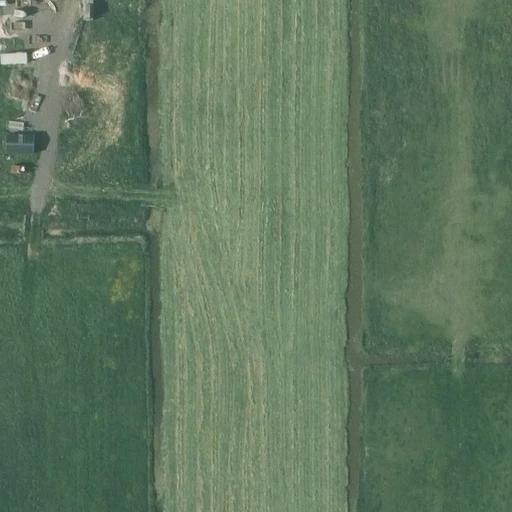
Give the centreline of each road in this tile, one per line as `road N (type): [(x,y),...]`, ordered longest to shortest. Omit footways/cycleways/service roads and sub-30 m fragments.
road 1 (track): [(36,311),(38,193),(197,189)]
road 2 (track): [(38,193),(71,0)]
